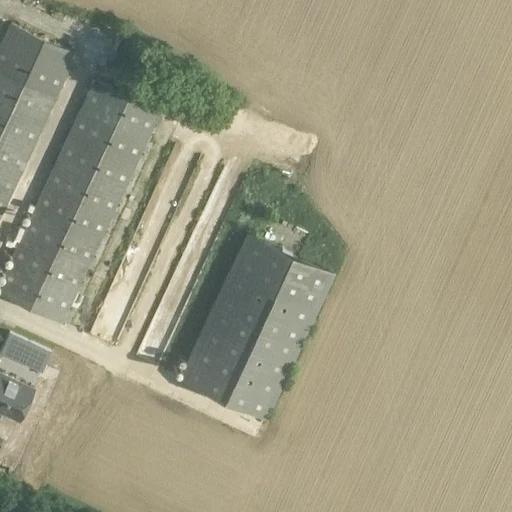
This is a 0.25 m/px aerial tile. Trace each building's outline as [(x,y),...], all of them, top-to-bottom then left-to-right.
[(0,218),(77,53),(10,21),(0,41),(0,218)] [(161,111),(93,80),(73,124),(0,278),(0,292),(63,323),(161,111)] [(335,272),(249,232),(180,380),(267,420),(335,272)] [(10,332),(0,353),(0,356),(13,362),(24,338),(10,332)] [(39,345),(27,369),(41,376),(52,351),(39,345)] [(34,386),(0,370),(0,410),(19,419),(34,386)]
